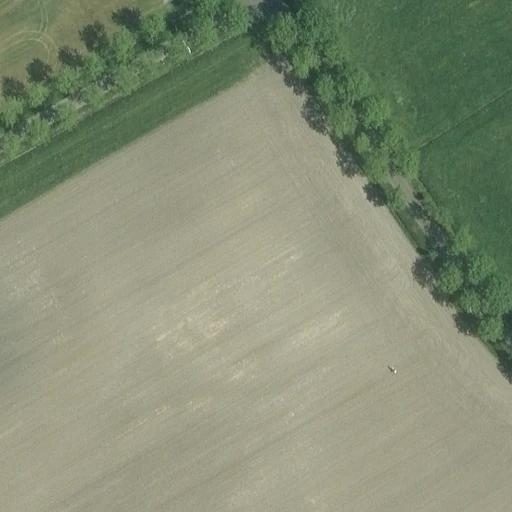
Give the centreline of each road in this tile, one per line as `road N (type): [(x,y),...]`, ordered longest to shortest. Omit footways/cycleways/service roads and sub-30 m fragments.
road 1 (unclassified): [(511,339),(273,0)]
road 2 (unclassified): [(0,144),(258,0)]
